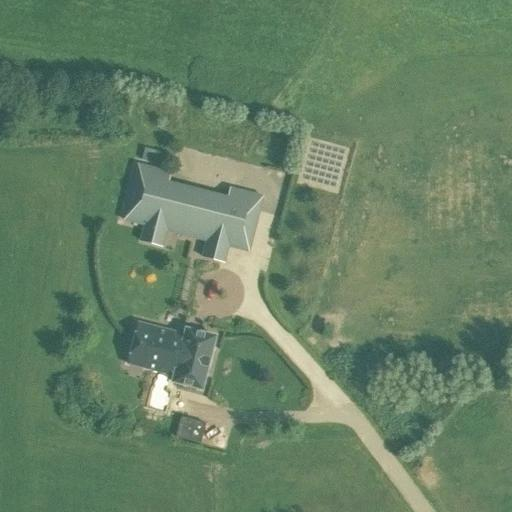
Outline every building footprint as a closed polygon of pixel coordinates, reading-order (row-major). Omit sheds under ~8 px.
[(349,157),(324,154),(321,184),(346,186),(349,157)] [(181,190),(166,186),(134,178),(123,220),(143,225),(139,242),(163,248),(167,231),(170,232),(181,190)] [(251,208),(212,198),(201,240),(205,241),(206,241),(228,247),(229,247),(241,250),(251,208)] [(184,335),(138,323),(137,324),(129,356),(145,360),(143,368),(173,376),(171,382),(201,389),(215,336),(185,329),(184,335)] [(178,427),(176,437),(200,444),(206,423),(193,420),(193,421),(191,430),(178,427)]
